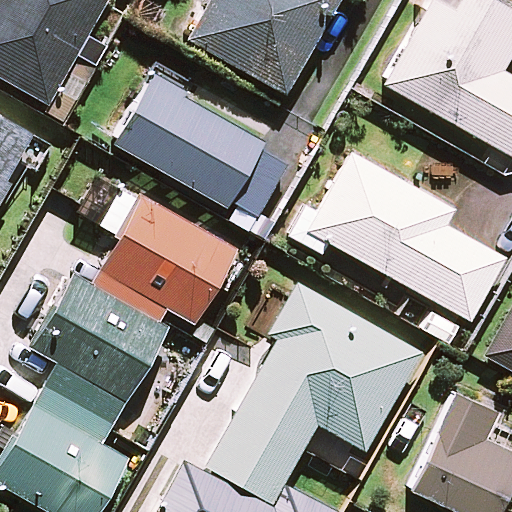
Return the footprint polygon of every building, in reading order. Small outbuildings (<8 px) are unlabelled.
[(94,0),(0,0),(0,78),(39,100),(94,0)] [(198,0),(178,37),(276,91),(326,0),(198,0)] [(511,32),(511,14),(487,0),(446,0),(443,6),(431,0),(422,0),(376,82),(511,160),(511,81),(491,69),(511,32)] [(281,156),(141,76),(104,140),(244,220),(281,156)] [(0,165),(17,135),(0,125),(0,165)] [(442,206),(341,151),(307,213),(296,208),(282,234),(312,251),(318,239),(461,317),(494,256),(433,222),(442,206)] [(225,247),(112,184),(91,222),(109,232),(81,283),(62,272),(23,342),(49,356),(0,444),(0,486),(46,511),(85,511),(117,454),(92,440),(165,311),(183,321),(225,247)] [(408,349),(282,280),(242,354),(221,343),(165,447),(129,511),(328,511),(329,511),(274,481),(306,420),(355,447),(408,349)] [(511,303),(504,300),(475,353),(511,372),(511,303)] [(485,409),(443,390),(400,488),(454,511),(488,511),(503,479),(511,458),(511,449),(474,434),(485,409)]
